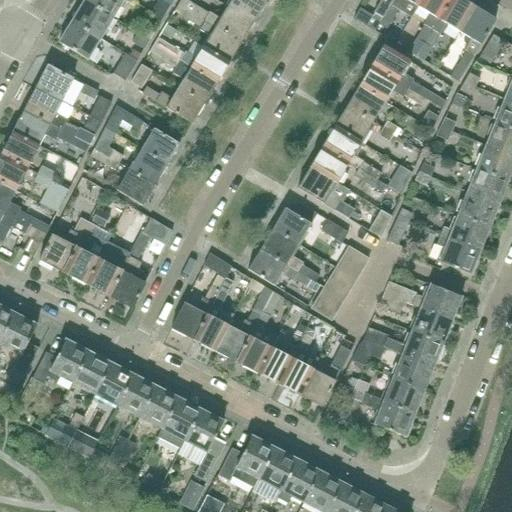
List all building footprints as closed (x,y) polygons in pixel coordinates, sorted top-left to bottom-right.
[(112,19),(123,0),(85,0),(84,2),(96,9),(112,19)] [(207,14),(198,9),(184,0),(180,0),(177,5),(183,9),(241,44),(253,24),(227,8),(219,20),(208,13),(207,14)] [(266,3),(259,0),(231,0),(227,8),(253,24),(266,3)] [(381,0),(382,1),(373,17),(360,9),(353,19),(375,32),(378,26),(393,0),(381,0)] [(411,19),(417,8),(422,0),(393,0),(378,26),(386,30),(398,10),(411,19)] [(416,57),(450,0),(422,0),(417,8),(429,15),(423,25),(424,26),(409,53),(416,57)] [(458,33),(474,7),(461,0),(450,0),(416,57),(422,61),(431,48),(439,35),(440,35),(446,25),(458,33)] [(112,19),(96,9),(84,2),(71,23),(100,40),(112,19)] [(241,44),(183,9),(177,5),(173,12),(199,28),(198,30),(209,37),(202,48),(229,64),(241,44)] [(495,21),(474,7),(458,33),(470,40),(463,50),(466,52),(450,78),(458,82),(495,21)] [(87,61),(100,40),(71,23),(59,44),(87,61)] [(137,34),(149,41),(155,31),(143,24),(137,34)] [(171,40),(176,32),(165,26),(160,34),(171,40)] [(143,50),(149,41),(137,34),(131,43),(143,50)] [(504,42),(502,42),(493,36),(480,58),(490,64),(504,42)] [(183,55),(157,39),(153,46),(217,84),(229,64),(202,48),(193,43),(187,54),(185,53),(183,55)] [(204,105),(217,84),(153,46),(149,52),(175,68),(172,74),(183,80),(178,89),(204,105)] [(402,73),(409,62),(384,47),(371,67),(427,101),(441,110),(445,102),(412,82),(413,80),(402,73)] [(137,62),(136,62),(125,55),(113,75),(125,82),(137,62)] [(73,80),(53,69),(47,67),(35,90),(61,103),(73,80)] [(140,90),(150,73),(141,67),(130,84),(140,90)] [(423,108),(427,101),(371,67),(359,88),(384,103),(391,91),(402,98),(403,96),(423,108)] [(463,84),(475,89),(480,81),(469,74),(463,84)] [(511,103),(511,78),(503,100),(511,103)] [(470,98),(475,89),(463,84),(459,91),(470,98)] [(94,101),(98,93),(83,86),(79,94),(94,101)] [(161,92),(159,95),(146,88),(142,95),(192,125),(204,105),(178,89),(172,99),(161,92)] [(372,123),(384,103),(359,88),(346,108),(372,123)] [(75,138),(79,130),(65,123),(67,120),(55,115),(61,103),(35,90),(24,112),(50,125),(75,138)] [(100,123),(111,104),(99,98),(89,117),(100,123)] [(511,130),(511,103),(503,100),(494,124),(511,130)] [(143,123),(133,117),(116,107),(105,128),(115,135),(120,138),(129,124),(138,130),(143,123)] [(360,144),(372,123),(346,108),(334,128),(360,144)] [(75,138),(50,125),(24,112),(13,134),(38,148),(45,136),(55,141),(57,138),(85,153),(89,145),(75,138)] [(95,133),(100,123),(89,118),(84,128),(95,133)] [(439,129),(451,134),(455,125),(444,119),(439,129)] [(382,130),(396,138),(400,130),(387,122),(382,130)] [(511,157),(511,130),(494,124),(485,147),(511,157)] [(118,164),(122,156),(107,147),(115,135),(105,128),(94,149),(108,158),(118,164)] [(361,144),(360,144),(334,128),(322,149),(347,164),(358,170),(376,181),(380,175),(362,164),(363,163),(354,157),(361,144)] [(447,142),(451,134),(439,129),(436,137),(447,142)] [(167,167),(180,145),(154,130),(141,151),(167,167)] [(392,145),(396,138),(382,130),(378,137),(392,145)] [(27,170),(38,148),(13,134),(1,156),(27,170)] [(508,183),(511,171),(511,157),(485,147),(476,170),(508,183)] [(118,164),(108,158),(94,149),(90,157),(113,171),(118,164)] [(343,171),(347,164),(322,149),(310,169),(335,184),(336,184),(337,184),(345,172),(343,171)] [(155,187),(167,167),(141,151),(128,170),(155,187)] [(0,183),(16,192),(27,170),(1,156),(0,158),(0,183)] [(418,174),(429,179),(434,169),(423,164),(418,174)] [(37,175),(52,183),(56,174),(41,167),(37,175)] [(328,195),(335,184),(310,169),(297,189),(343,217),(347,211),(338,205),(339,202),(328,195)] [(142,207),(155,187),(128,170),(116,191),(142,207)] [(386,187),(376,181),(358,170),(354,176),(382,193),(386,187)] [(498,206),(508,183),(476,170),(466,194),(498,206)] [(425,187),(429,179),(418,174),(414,182),(425,187)] [(48,191),(52,183),(37,175),(33,183),(48,191)] [(45,235),(50,227),(19,211),(20,209),(10,203),(16,192),(0,183),(0,212),(35,230),(45,235)] [(489,229),(498,206),(466,194),(457,217),(489,229)] [(298,246),(316,216),(298,205),(293,214),(285,209),(272,230),(298,246)] [(104,227),(110,216),(98,209),(92,221),(104,227)] [(396,219),(408,224),(412,215),(401,210),(396,219)] [(381,238),(391,217),(380,211),(368,232),(371,234),(381,238)] [(0,225),(9,230),(11,227),(31,237),(35,230),(0,212),(0,225)] [(480,252),(489,229),(457,217),(451,231),(443,228),(440,236),(448,240),(480,252)] [(81,237),(88,223),(80,219),(73,233),(69,231),(63,242),(52,236),(39,262),(40,262),(40,261),(62,273),(81,237)] [(165,246),(172,232),(150,219),(143,232),(142,232),(130,256),(109,297),(131,309),(132,310),(145,284),(134,278),(141,264),(137,262),(149,238),(165,246)] [(397,246),(408,224),(396,219),(386,241),(397,246)] [(341,244),(348,233),(327,221),(321,232),(341,244)] [(88,223),(81,237),(87,240),(89,241),(91,237),(94,231),(96,227),(88,223)] [(46,236),(45,235),(35,230),(31,237),(23,252),(34,258),(46,236)] [(291,257),(298,246),(272,230),(260,250),(306,278),(311,271),(302,265),(303,264),(291,257)] [(480,252),(448,240),(440,236),(436,244),(445,248),(439,263),(470,276),(480,252)] [(98,260),(106,244),(91,237),(89,241),(87,240),(81,237),(62,273),(86,285),(98,260)] [(109,297),(130,256),(107,245),(99,260),(98,260),(86,285),(109,297)] [(361,270),(368,259),(348,248),(341,258),(361,270)] [(320,287),(306,278),(260,250),(247,271),(273,287),(280,275),(292,282),(293,280),(316,294),(320,287)] [(224,280),(231,268),(210,255),(203,266),(224,280)] [(355,281),(361,270),(341,258),(335,269),(355,281)] [(349,290),(355,281),(335,269),(329,279),(349,290)] [(343,301),(349,290),(329,279),(323,289),(343,301)] [(411,306),(416,294),(388,283),(383,295),(404,303),(411,306)] [(452,322),(461,298),(429,286),(420,309),(452,322)] [(193,341),(219,291),(211,287),(204,301),(201,299),(196,310),(184,304),(171,330),(172,331),(172,330),(193,341)] [(236,363),(261,313),(272,293),(272,292),(264,288),(247,323),(244,322),(239,332),(228,327),(215,352),(236,363)] [(337,311),(343,301),(323,289),(317,299),(337,311)] [(220,309),(227,295),(219,291),(193,341),(215,352),(228,327),(233,316),(220,309)] [(257,374),(270,348),(259,343),(264,332),(262,331),(280,297),(272,293),(261,313),(236,363),(257,374)] [(400,314),(404,303),(383,295),(379,305),(400,314)] [(331,321),(337,311),(317,299),(311,310),(331,321)] [(13,315),(0,308),(0,341),(14,314),(13,314),(13,315)] [(443,345),(452,322),(420,309),(411,333),(443,345)] [(0,345),(20,356),(28,344),(37,326),(36,326),(35,327),(14,316),(15,315),(14,314),(0,341),(0,345)] [(388,340),(389,337),(368,329),(363,341),(383,349),(401,356),(433,369),(443,345),(411,333),(405,347),(388,340)] [(304,335),(303,335),(296,331),(289,345),(286,344),(281,354),(270,348),(257,374),(278,385),(291,360),(304,335)] [(305,353),(312,339),(304,335),(291,360),(278,385),(299,396),(313,371),(301,365),(307,354),(305,353)] [(56,359),(46,381),(56,386),(60,377),(72,384),(88,353),(87,354),(73,347),(74,346),(73,345),(72,347),(65,344),(67,341),(65,341),(56,359)] [(365,367),(369,357),(358,353),(363,341),(351,361),(365,367)] [(378,361),(383,349),(363,341),(358,353),(369,357),(378,361)] [(39,350),(28,344),(20,356),(13,370),(25,376),(39,350)] [(322,408),(350,353),(340,347),(325,377),(313,371),(299,396),(322,408)] [(46,381),(56,359),(45,353),(30,382),(42,388),(46,381)] [(88,356),(89,354),(88,353),(72,384),(95,395),(110,365),(110,364),(109,366),(96,359),(97,358),(95,357),(94,359),(88,356)] [(424,392),(433,369),(401,356),(392,379),(424,392)] [(110,367),(111,365),(110,365),(95,395),(117,407),(133,376),(132,378),(118,371),(119,369),(118,369),(117,371),(110,367)] [(133,379),(134,377),(133,376),(117,407),(140,418),(154,389),(141,382),(141,381),(140,380),(139,382),(133,379)] [(415,415),(424,392),(392,379),(383,402),(415,415)] [(357,381),(354,391),(365,395),(369,386),(357,381)] [(155,390),(156,388),(155,388),(154,389),(140,418),(162,430),(178,400),(177,399),(177,401),(163,394),(164,392),(163,392),(162,394),(155,390)] [(350,400),(362,404),(365,395),(354,391),(350,400)] [(415,415),(383,402),(365,395),(362,404),(379,411),(374,426),(405,438),(415,415)] [(184,405),(177,402),(179,400),(178,400),(162,430),(158,438),(180,450),(185,442),(200,411),(199,412),(186,405),(186,404),(185,403),(184,405)] [(200,411),(185,442),(206,452),(214,440),(223,422),(222,422),(221,424),(208,417),(208,415),(207,415),(206,417),(200,413),(201,411),(200,411)] [(77,430),(83,419),(74,414),(68,425),(77,430)] [(88,459),(97,442),(76,431),(67,448),(88,459)] [(117,462),(128,441),(120,437),(109,458),(117,462)] [(258,444),(252,440),(253,438),(252,437),(242,455),(236,469),(232,478),(254,489),(258,480),(274,450),(274,449),(273,451),(260,444),(260,442),(259,442),(258,444)] [(224,446),(214,440),(206,452),(193,476),(206,483),(210,477),(209,476),(224,446)] [(128,441),(117,462),(125,466),(135,445),(128,441)] [(242,455),(231,450),(218,476),(229,483),(232,478),(236,469),(242,455)] [(274,452),(275,450),(274,450),(258,480),(281,492),(297,461),(296,461),(296,462),(282,455),(283,454),(281,453),(280,455),(274,452)] [(296,463),(297,461),(281,492),(277,500),(287,506),(291,498),(303,504),(318,474),(305,467),(305,466),(304,465),(303,467),(296,463)] [(319,475),(320,473),(319,473),(318,474),(303,504),(319,511),(327,511),(342,484),(341,484),(340,486),(327,479),(328,477),(327,477),(326,479),(319,475)] [(158,493),(163,483),(149,475),(144,486),(158,493)] [(186,492),(199,498),(204,488),(191,482),(186,492)] [(341,487),(342,485),(342,484),(327,511),(355,511),(364,496),(363,496),(363,497),(349,490),(350,489),(349,488),(348,490),(341,487)] [(192,511),(199,498),(186,492),(180,505),(192,511)] [(364,498),(365,496),(364,496),(355,511),(383,511),(385,509),(372,502),(373,500),(371,500),(370,502),(364,498)]
